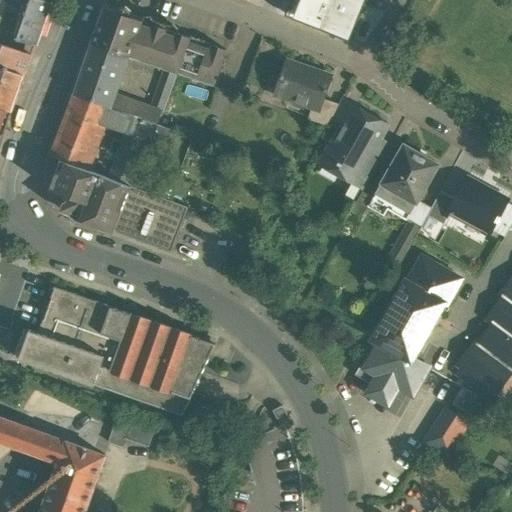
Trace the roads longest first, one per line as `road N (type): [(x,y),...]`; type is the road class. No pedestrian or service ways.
road 1 (tertiary): [(334,511),(317,421),(281,359),(243,321),(205,297),(73,251),(25,214)]
road 2 (residential): [(511,159),(390,91),(363,59),(209,0)]
road 3 (tertiary): [(25,214),(25,166),(86,0)]
